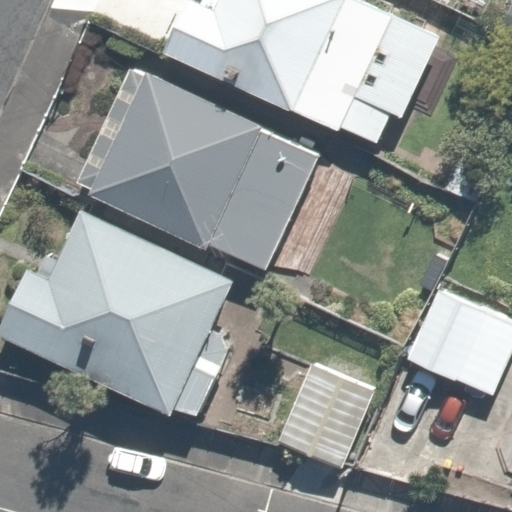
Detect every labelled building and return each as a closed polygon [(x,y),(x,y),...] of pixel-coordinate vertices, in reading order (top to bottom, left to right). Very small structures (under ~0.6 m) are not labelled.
[(174,0),(158,38),(380,139),(394,108),(424,122),(451,62),(424,50),(436,23),(384,0),(174,0)] [(104,108),(72,177),(154,214),(266,264),(319,145),(257,117),(261,109),(149,58),(130,50),(104,108)] [(46,264),(21,253),(0,300),(0,319),(194,407),(217,356),(196,346),(231,267),(147,230),(75,197),(46,264)] [(394,350),(495,395),(511,356),(511,317),(426,279),(394,350)] [(376,390),(300,356),(263,438),(339,473),(376,390)]
